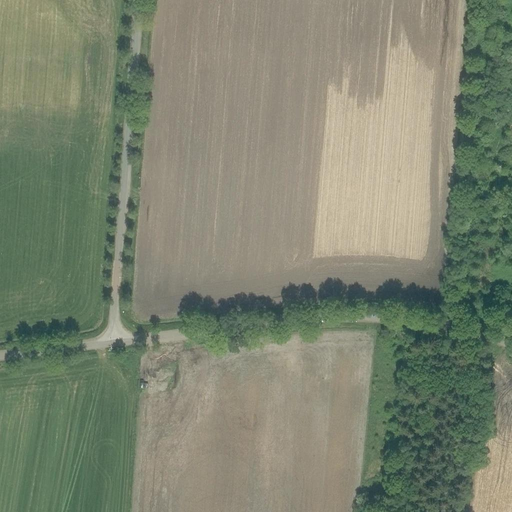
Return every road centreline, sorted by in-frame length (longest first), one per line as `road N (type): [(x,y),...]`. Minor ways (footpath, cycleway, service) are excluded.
road 1 (unclassified): [(112,342),(357,316),(463,329)]
road 2 (unclassified): [(112,342),(137,0)]
